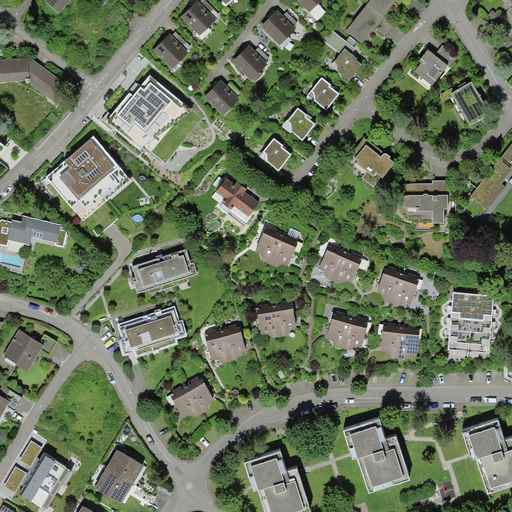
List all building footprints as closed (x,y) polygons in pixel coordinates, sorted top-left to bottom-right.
[(42,0),(41,2),(57,15),(70,0),(84,0),(97,12),(108,0),(42,0)] [(197,0),(196,0),(179,16),(195,33),(191,36),(198,43),(210,31),(206,26),(220,13),(207,0),(202,0),(200,2),(197,0)] [(296,0),(308,11),(319,0),(296,0)] [(396,0),(370,0),(367,4),(383,17),(396,0)] [(362,44),(383,17),(367,4),(346,31),(362,44)] [(275,10),(259,25),(278,45),(299,25),(286,12),(282,16),(275,10)] [(168,35),(152,50),(169,69),(186,53),(168,35)] [(247,45),(232,61),(249,78),(269,58),(258,47),(254,51),(247,45)] [(455,58),(442,46),(435,54),(427,48),(416,61),(419,64),(412,72),(430,88),(455,58)] [(361,65),(342,50),(329,67),(348,82),(361,65)] [(30,59),(0,60),(0,82),(24,82),(60,110),(73,93),(30,59)] [(147,73),(129,95),(157,119),(167,106),(180,117),(194,101),(179,88),(173,95),(147,73)] [(338,94),(319,78),(305,95),(324,111),(338,94)] [(219,79),(201,95),(221,116),(242,97),(229,83),(226,87),(219,79)] [(447,90),(440,95),(445,105),(452,101),(467,127),(490,114),(470,80),(449,93),(447,90)] [(315,124),(295,109),(280,127),(300,143),(315,124)] [(51,160),(85,220),(141,190),(107,129),(51,160)] [(388,158),(363,139),(347,159),(364,172),(359,179),(372,189),(391,163),(386,160),(388,158)] [(290,155),(271,140),(256,158),(275,174),(290,155)] [(511,144),(470,196),(487,209),(505,187),(501,184),(511,170),(511,144)] [(225,178),(214,193),(223,200),(217,208),(224,214),(227,210),(244,223),(257,205),(243,194),(245,190),(236,183),(234,185),(225,178)] [(430,184),(400,185),(401,206),(416,206),(416,211),(428,211),(429,226),(441,226),(441,222),(445,222),(444,180),(430,180),(430,184)] [(0,245),(5,247),(6,241),(30,246),(31,241),(62,248),(66,229),(60,228),(61,225),(22,217),(20,224),(1,220),(0,221),(0,245)] [(286,235),(265,226),(253,250),(260,261),(272,266),(286,265),(300,234),(289,229),(286,235)] [(360,256),(326,243),(317,266),(323,279),(336,284),(350,282),(360,256)] [(184,249),(129,265),(133,280),(131,282),(134,293),(146,289),(147,293),(188,281),(187,278),(195,275),(191,262),(188,263),(184,249)] [(418,276),(384,264),(374,293),(384,303),(393,307),(409,303),(418,276)] [(490,296),(449,293),(445,349),(485,353),(490,296)] [(290,301),(253,309),(258,333),(268,338),(287,335),(295,326),(290,301)] [(173,310),(117,326),(121,341),(118,342),(122,353),(132,350),(133,355),(173,343),(172,337),(184,334),(180,322),(177,323),(173,310)] [(365,319),(331,310),(324,338),(334,348),(346,351),(358,348),(365,319)] [(417,326),(382,322),(379,350),(387,358),(402,360),(414,354),(417,326)] [(236,323),(203,333),(201,334),(210,360),(215,358),(220,363),(236,358),(238,353),(245,351),(236,323)] [(38,342),(18,330),(2,357),(26,371),(38,349),(48,355),(56,341),(43,333),(38,342)] [(195,371),(181,378),(199,414),(205,414),(206,403),(212,399),(195,371)] [(180,379),(162,389),(178,420),(186,415),(195,420),(199,414),(180,379)] [(4,401),(0,398),(0,415),(5,408),(14,413),(22,399),(9,392),(4,401)] [(376,415),(339,426),(348,455),(353,453),(364,488),(405,475),(392,433),(383,436),(376,415)] [(497,420),(460,429),(487,491),(511,481),(511,438),(503,440),(497,420)] [(42,448),(31,441),(19,460),(30,467),(42,448)] [(277,448),(240,459),(250,488),(254,486),(263,511),(286,511),(306,506),(292,465),(283,468),(277,448)] [(117,450),(106,469),(133,484),(144,465),(117,450)] [(70,470),(44,453),(19,493),(45,509),(70,470)] [(27,473),(16,466),(4,486),(15,493),(27,473)] [(122,503),(133,484),(106,469),(95,488),(122,503)] [(157,488),(141,479),(133,493),(149,502),(157,488)]
